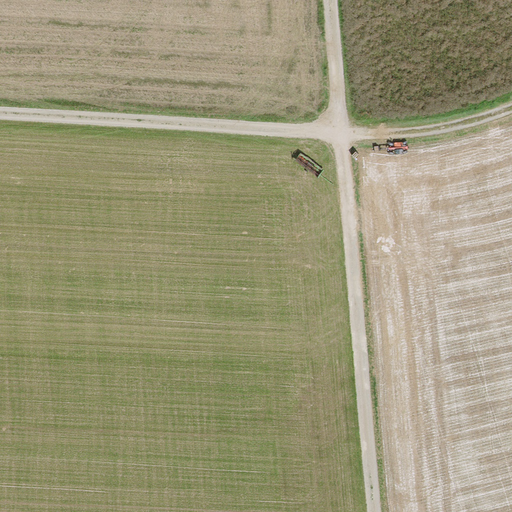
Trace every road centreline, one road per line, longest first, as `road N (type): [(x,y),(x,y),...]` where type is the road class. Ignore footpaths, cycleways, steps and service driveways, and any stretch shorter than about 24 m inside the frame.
road 1 (track): [(511,106),(419,131),(339,133),(0,115)]
road 2 (track): [(327,0),(373,511)]
